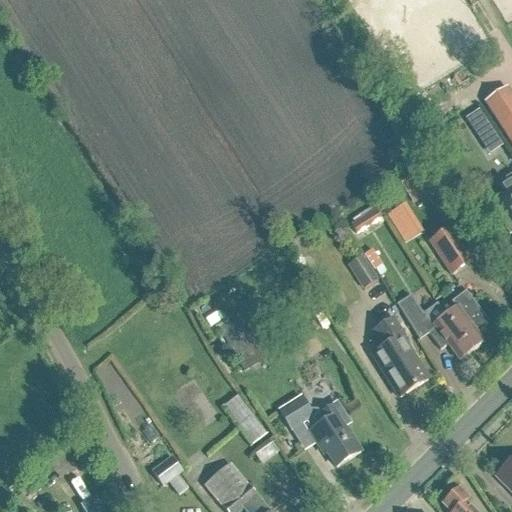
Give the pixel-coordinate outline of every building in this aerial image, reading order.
[(511,101),(505,90),(483,105),(511,147),(511,101)] [(478,112),(466,121),(477,137),(489,128),(478,112)] [(425,169),(400,185),(413,206),(438,191),(425,169)] [(511,179),(498,189),(506,201),(486,213),(511,252),(511,179)] [(397,199),(378,207),(383,221),(402,213),(397,199)] [(421,231),(444,215),(436,203),(413,219),(421,231)] [(375,212),(351,228),(356,236),(380,220),(375,212)] [(427,244),(450,279),(473,263),(450,229),(427,244)] [(397,272),(391,263),(403,254),(392,240),(369,256),(386,280),(397,272)] [(347,268),(362,292),(378,282),(362,258),(347,268)] [(455,310),(443,318),(471,355),(484,346),(476,335),(488,325),(465,294),(451,304),(455,310)] [(420,316),(408,299),(394,308),(418,342),(428,336),(439,352),(446,347),(458,364),(471,355),(443,318),(435,306),(420,316)] [(397,400),(426,383),(400,342),(403,340),(392,322),(371,334),(382,352),(371,358),(397,400)] [(219,337),(242,373),(260,362),(237,325),(219,337)] [(237,399),(223,410),(252,448),(266,438),(237,399)] [(311,417),(300,400),(278,414),(289,431),(303,422),(310,432),(308,433),(317,448),(321,446),(335,468),(359,453),(343,428),(347,425),(335,406),(313,420),(311,418),(311,417)] [(277,459),(296,441),(286,431),(267,450),(277,459)] [(170,460),(151,474),(162,489),(181,474),(170,460)] [(511,463),(509,467),(506,463),(491,476),(511,498),(511,463)] [(269,511),(270,511),(269,511),(267,511),(227,465),(201,487),(222,511),(239,511),(241,511),(242,511),(269,511)] [(470,511),(464,505),(467,501),(457,491),(442,507),(447,511),(470,511)] [(102,511),(94,499),(79,508),(81,511),(102,511)]
